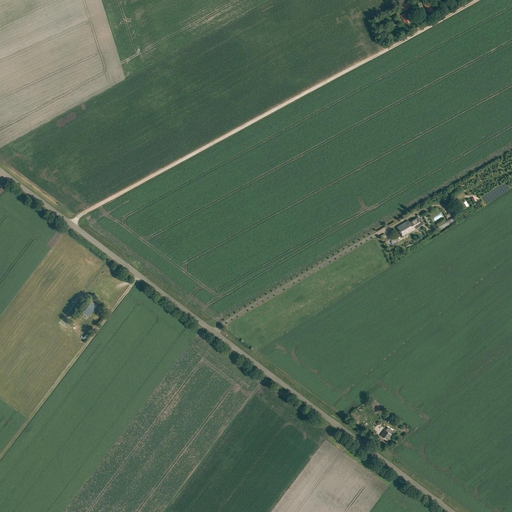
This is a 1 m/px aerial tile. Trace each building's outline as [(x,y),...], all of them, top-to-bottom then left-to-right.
[(401,6),(403,12),(413,7),(411,1),(401,6)] [(433,11),(429,3),(424,5),(428,13),(433,11)] [(401,19),(402,19),(403,21),(405,25),(412,21),(407,12),(400,16),(401,19)] [(397,227),(402,236),(407,233),(406,232),(411,229),(412,231),(419,227),(417,224),(421,222),(418,217),(417,218),(409,223),(408,221),(397,227)] [(437,226),(440,231),(457,221),(454,217),(437,226)] [(88,316),(95,306),(91,303),(83,312),(88,316)] [(388,427),(385,430),(384,429),(380,435),(388,441),(392,435),(391,434),(393,431),(388,427)]
